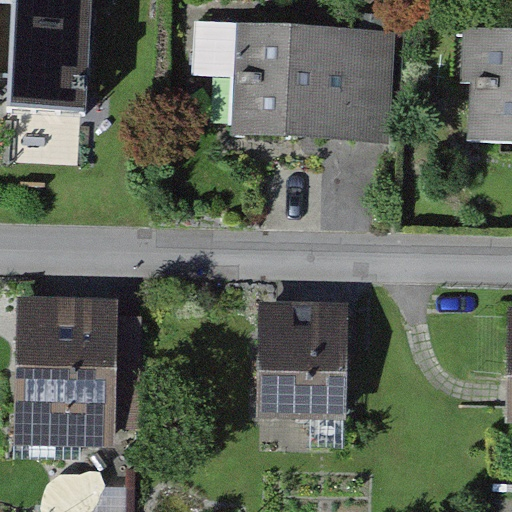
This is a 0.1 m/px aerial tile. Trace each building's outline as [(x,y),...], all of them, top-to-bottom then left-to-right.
[(104,0),(0,0),(0,113),(100,120),(104,0)] [(401,39),(247,35),(243,144),(398,148),(401,39)] [(511,38),(483,38),(481,155),(511,155),(511,38)] [(132,305),(30,303),(27,446),(128,448),(132,305)] [(358,307),(268,309),(271,426),(361,424),(358,307)] [(44,484),(47,511),(128,511),(124,474),(44,484)]
